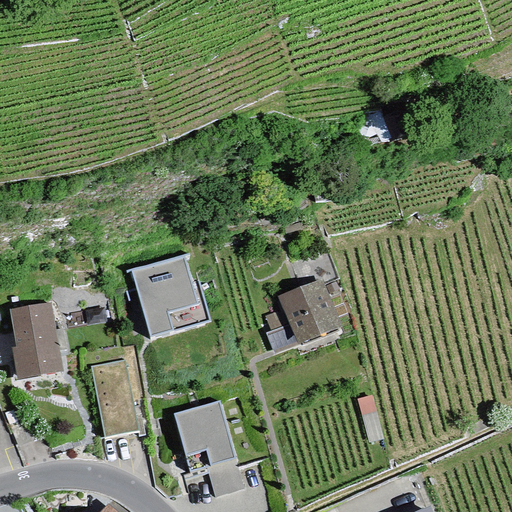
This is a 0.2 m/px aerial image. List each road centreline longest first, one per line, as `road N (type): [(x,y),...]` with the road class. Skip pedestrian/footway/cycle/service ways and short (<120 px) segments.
road 1 (track): [(304,511),(511,423)]
road 2 (tertiary): [(154,511),(136,495),(91,477),(44,475),(0,488)]
